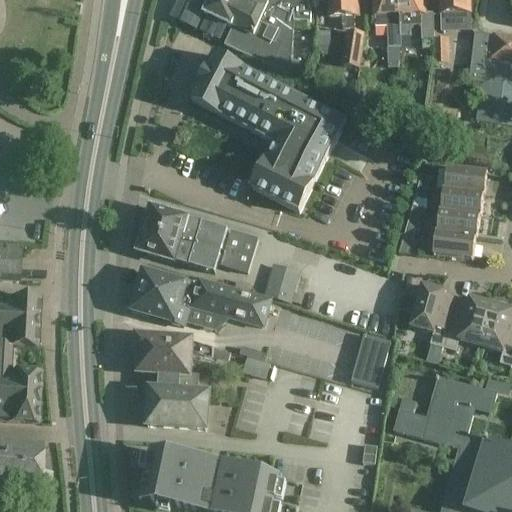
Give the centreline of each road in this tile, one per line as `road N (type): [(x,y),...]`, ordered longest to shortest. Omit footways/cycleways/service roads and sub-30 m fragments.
road 1 (primary): [(95,436),(91,235),(138,0)]
road 2 (primary): [(113,0),(76,235),(80,436)]
